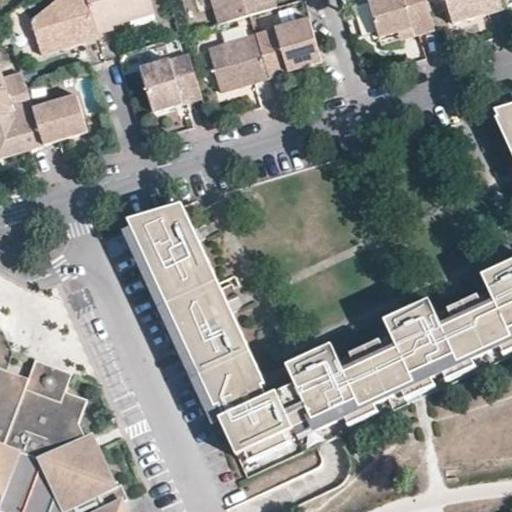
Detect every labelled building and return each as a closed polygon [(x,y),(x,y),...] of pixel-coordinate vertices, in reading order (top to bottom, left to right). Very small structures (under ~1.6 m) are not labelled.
[(70,0),(62,3),(33,26),(43,62),(65,57),(63,49),(83,44),(85,50),(101,46),(99,38),(87,0),(70,0)] [(115,32),(114,26),(132,21),(133,26),(157,19),(151,0),(87,0),(99,38),(116,35),(115,32)] [(211,0),(220,29),(251,19),(277,11),(274,0),(211,0)] [(436,35),(425,0),(387,0),(372,5),(383,41),(415,31),(418,41),(436,35)] [(504,15),(499,0),(445,0),(454,30),(476,24),(474,17),(486,14),(486,21),(504,15)] [(486,21),(486,14),(474,17),(476,24),(486,21)] [(114,26),(115,32),(133,26),(132,21),(114,26)] [(293,77),(292,73),(304,70),(305,73),(324,68),(311,21),(256,36),(257,39),(270,84),(293,77)] [(418,41),(415,31),(383,41),(385,50),(418,41)] [(210,53),(225,97),(270,84),(257,39),(210,53)] [(85,50),(83,44),(63,49),(65,57),(85,50)] [(142,72),(155,117),(203,103),(191,58),(142,72)] [(0,137),(3,145),(22,139),(12,104),(0,66),(0,137)] [(31,99),(28,85),(24,74),(5,81),(12,104),(31,99)] [(34,105),(46,147),(93,133),(81,96),(58,103),(55,98),(34,105)] [(26,153),(46,147),(34,105),(31,99),(12,104),(22,139),(26,153)] [(511,118),(495,126),(511,163),(511,295),(505,281),(484,290),(491,304),(497,314),(485,320),(480,309),(478,306),(468,311),(496,371),(511,363),(511,118)] [(438,138),(441,148),(446,163),(458,159),(453,144),(450,134),(438,138)] [(22,139),(3,145),(0,137),(0,160),(26,153),(22,139)] [(420,154),(425,152),(441,148),(438,138),(422,143),(417,144),(420,154)] [(312,443),(317,454),(342,442),(375,427),(407,413),(383,364),(378,353),(348,366),(350,370),(353,379),(342,384),(339,375),(332,361),(287,382),(292,394),(265,406),(260,395),(265,393),(248,355),(215,285),(181,211),(151,225),(121,238),(161,326),(204,420),(216,414),(222,427),(216,429),(239,476),(294,452),(312,443)] [(511,271),(503,276),(505,281),(511,277),(511,271)] [(481,283),(484,290),(505,281),(503,276),(501,274),(481,283)] [(480,309),(485,320),(497,314),(491,304),(480,309)] [(445,322),(445,325),(451,335),(440,340),(435,329),(431,318),(405,331),(421,364),(416,367),(433,401),(496,371),(468,311),(445,322)] [(405,329),(405,331),(431,318),(428,312),(402,324),(405,329)] [(380,332),(384,340),(405,329),(402,324),(402,322),(380,332)] [(440,340),(451,335),(445,325),(435,329),(440,340)] [(433,401),(416,367),(421,364),(405,331),(405,329),(384,340),(393,359),(383,364),(407,413),(433,401)] [(374,344),(378,353),(383,364),(393,359),(384,340),(374,344)] [(25,395),(38,401),(58,409),(62,398),(70,378),(36,366),(29,384),(25,395)] [(339,375),(342,384),(353,379),(350,370),(339,375)] [(39,465),(42,471),(45,479),(59,511),(122,511),(119,506),(125,504),(118,490),(113,493),(90,442),(83,446),(75,429),(84,406),(62,398),(58,409),(38,401),(25,395),(29,384),(0,374),(0,502),(3,494),(17,457),(39,465)] [(407,413),(412,424),(438,412),(433,401),(407,413)] [(379,434),(375,427),(342,442),(346,449),(379,434)] [(294,452),(299,462),(317,454),(312,443),(294,452)] [(0,511),(59,511),(45,479),(42,471),(39,465),(17,457),(3,494),(0,502),(0,511)]
